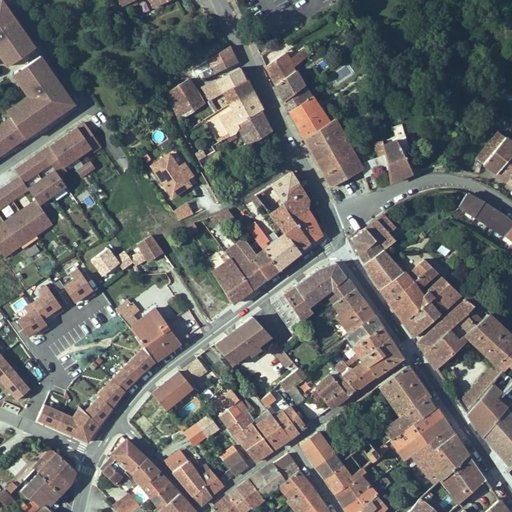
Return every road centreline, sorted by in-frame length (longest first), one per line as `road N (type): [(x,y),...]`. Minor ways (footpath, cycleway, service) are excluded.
road 1 (tertiary): [(117,417),(153,379),(340,241)]
road 2 (residential): [(16,0),(89,104),(0,167)]
road 3 (tertiary): [(511,205),(450,179),(421,180),(332,220)]
road 4 (tertiary): [(220,0),(297,156)]
road 5 (tertiary): [(411,353),(497,476)]
road 6 (tertiary): [(340,241),(411,353)]
road 7 (unclassified): [(202,510),(117,417)]
road 8 (residential): [(311,426),(411,353)]
